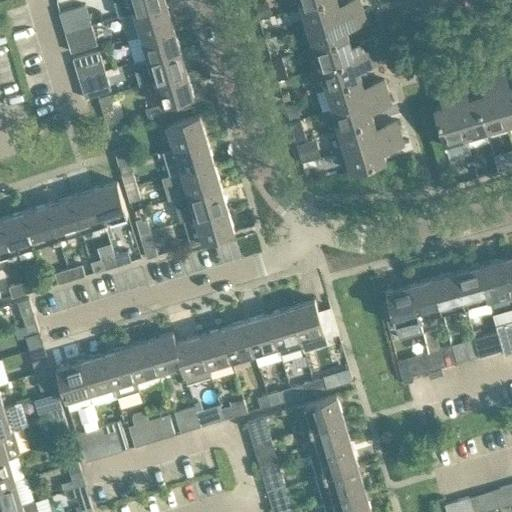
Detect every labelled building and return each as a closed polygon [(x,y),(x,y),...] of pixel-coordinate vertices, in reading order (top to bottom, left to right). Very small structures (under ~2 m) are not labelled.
[(166,1),(165,0),(130,0),(134,11),(166,1)] [(337,0),(319,0),(301,6),(307,26),(363,9),(360,0),(348,0),(347,0),(348,3),(339,6),(339,3),(337,0)] [(173,24),(166,1),(134,11),(141,34),(173,24)] [(269,2),(256,5),(260,18),(272,14),(269,2)] [(85,4),(59,11),(62,21),(88,14),(85,4)] [(363,9),(307,26),(298,28),(304,50),(314,47),(349,36),(346,27),(367,21),(363,9)] [(65,31),(91,24),(88,14),(62,21),(65,31)] [(94,33),(91,24),(65,31),(68,41),(94,33)] [(180,47),(173,24),(141,34),(148,57),(180,47)] [(97,43),(94,33),(68,41),(71,51),(97,43)] [(349,36),(314,47),(320,67),(376,50),(372,38),(360,41),(361,45),(352,47),(351,44),(349,36)] [(187,70),(180,47),(148,57),(155,80),(187,70)] [(73,57),(76,67),(102,60),(99,50),(73,57)] [(376,50),(320,67),(312,70),(318,90),(326,87),(361,77),(358,68),(379,62),(376,50)] [(105,70),(102,60),(76,67),(79,77),(105,70)] [(511,122),(511,84),(509,85),(503,64),(491,68),(507,124),(511,122)] [(286,68),(275,71),(278,80),(289,76),(286,68)] [(507,124),(491,68),(478,71),(485,92),(477,95),(487,130),(507,124)] [(108,79),(105,70),(79,77),(82,87),(108,79)] [(194,94),(187,70),(155,80),(162,104),(194,94)] [(462,76),(450,80),(466,136),(487,130),(477,95),(468,97),(465,98),(462,90),(466,89),(462,76)] [(332,108),(388,91),(384,79),(363,85),(361,77),(326,87),(332,108)] [(111,90),(108,79),(82,87),(85,97),(111,90)] [(466,136),(450,80),(438,83),(444,104),(435,107),(445,142),(466,136)] [(292,87),(281,90),(284,100),(295,97),(292,87)] [(388,91),(332,108),(338,128),(373,117),(371,109),(370,106),(378,104),(379,107),(392,103),(388,91)] [(114,108),(109,94),(98,97),(103,111),(114,108)] [(296,107),(287,109),(290,119),(299,117),(296,107)] [(320,111),(306,111),(307,131),(320,131),(320,111)] [(167,123),(175,147),(207,137),(200,113),(167,123)] [(344,148),(400,131),(397,119),(376,126),(373,117),(338,128),(344,148)] [(303,128),(293,131),(296,141),(305,138),(306,138),(303,128)] [(404,144),(400,131),(344,148),(351,170),(386,159),(383,150),(404,144)] [(214,160),(207,137),(175,147),(181,170),(214,160)] [(305,138),(296,141),(302,162),(311,159),(305,139),(305,138)] [(119,164),(130,160),(125,146),(115,149),(119,164)] [(507,151),(494,155),(499,169),(511,166),(507,151)] [(221,183),(214,160),(181,170),(188,193),(221,183)] [(121,173),(126,187),(136,183),(132,170),(121,173)] [(117,181),(94,188),(104,220),(128,213),(117,181)] [(141,197),(136,183),(126,187),(130,200),(141,197)] [(228,206),(221,183),(188,193),(195,216),(228,206)] [(104,220),(94,188),(71,196),(81,228),(104,220)] [(81,228),(71,196),(48,203),(58,235),(81,228)] [(58,235),(48,203),(25,210),(35,242),(58,235)] [(228,206),(195,216),(185,219),(192,243),(235,230),(228,206)] [(35,242),(25,210),(2,217),(12,250),(35,242)] [(136,219),(140,233),(151,229),(147,216),(136,219)] [(2,217),(0,218),(0,253),(12,250),(2,217)] [(158,253),(151,229),(140,233),(147,257),(158,253)] [(128,249),(115,254),(118,264),(131,260),(128,249)] [(118,264),(115,254),(101,258),(104,268),(118,264)] [(511,254),(502,258),(511,292),(511,291),(511,254)] [(511,292),(502,258),(479,264),(488,296),(508,291),(508,292),(511,292)] [(82,263),(68,268),(72,278),(85,274),(82,263)] [(488,296),(479,264),(456,270),(465,304),(469,303),(469,302),(488,296)] [(72,278),(68,268),(55,272),(58,282),(72,278)] [(465,304),(456,270),(432,277),(442,309),(461,304),(462,305),(465,304)] [(36,277),(22,281),(26,292),(39,288),(36,277)] [(442,309),(432,277),(410,283),(419,317),(423,316),(423,314),(442,309)] [(26,292),(22,281),(9,285),(13,296),(26,292)] [(419,317),(410,283),(386,289),(395,322),(415,316),(415,318),(419,317)] [(339,332),(331,306),(318,310),(315,298),(291,305),(304,346),(305,349),(328,342),(326,336),(339,332)] [(304,346),(291,305),(268,312),(277,345),(280,353),(304,346)] [(23,315),(26,324),(36,321),(34,311),(23,315)] [(277,345),(268,312),(245,319),(254,352),(277,345)] [(254,352),(245,319),(222,326),(232,358),(254,352)] [(511,319),(496,325),(497,330),(502,348),(503,348),(505,354),(511,351),(511,319)] [(40,331),(36,321),(26,324),(29,335),(40,331)] [(232,358),(222,326),(199,333),(208,366),(232,358)] [(497,330),(474,337),(479,355),(502,348),(497,330)] [(182,363),(176,340),(173,331),(150,338),(159,370),(182,363)] [(176,340),(182,363),(184,373),(188,383),(211,376),(208,366),(199,333),(176,340)] [(479,355),(474,337),(466,339),(471,357),(479,355)] [(159,370),(150,338),(127,345),(139,387),(161,381),(158,371),(159,370)] [(433,368),(440,366),(457,361),(452,344),(428,350),(433,368)] [(139,387),(127,345),(104,352),(116,396),(140,389),(139,387)] [(428,350),(397,359),(402,377),(428,369),(433,368),(428,350)] [(31,356),(35,371),(50,367),(46,352),(31,356)] [(116,396),(104,352),(81,359),(90,391),(93,402),(116,396)] [(90,391),(81,359),(56,366),(66,398),(90,391)] [(440,366),(433,368),(428,369),(430,376),(442,372),(440,366)] [(56,385),(50,367),(35,371),(41,389),(56,385)] [(323,376),(313,380),(317,390),(326,387),(323,376)] [(317,390),(313,380),(303,383),(306,393),(317,390)] [(278,390),(267,393),(270,404),(281,401),(278,390)] [(270,404),(267,393),(257,396),(260,407),(270,404)] [(344,417),(337,393),(296,405),(303,430),(344,417)] [(15,403),(5,406),(0,407),(0,432),(2,432),(3,433),(15,429),(22,427),(15,403)] [(195,404),(185,407),(191,428),(201,425),(195,404)] [(231,404),(221,407),(224,418),(235,415),(231,404)] [(65,414),(62,405),(51,408),(54,418),(65,414)] [(191,428),(185,407),(175,410),(181,431),(191,428)] [(224,418),(221,407),(211,410),(215,421),(224,418)] [(168,412),(158,415),(165,436),(175,433),(168,412)] [(68,424),(65,414),(54,418),(57,428),(68,424)] [(165,436),(158,415),(148,418),(155,439),(165,436)] [(247,421),(254,445),(272,440),(264,415),(247,421)] [(351,440),(344,417),(303,430),(310,453),(351,440)] [(155,439),(148,418),(138,421),(145,442),(155,439)] [(145,442),(138,421),(129,424),(135,445),(145,442)] [(129,447),(122,426),(112,429),(119,450),(129,447)] [(22,452),(15,429),(3,433),(2,432),(0,432),(0,458),(9,456),(22,452)] [(119,450),(112,429),(102,432),(109,453),(119,450)] [(109,453),(102,432),(93,435),(99,456),(109,453)] [(99,456),(93,435),(83,438),(89,459),(99,456)] [(278,462),(272,440),(254,445),(261,468),(278,462)] [(358,463),(351,440),(310,453),(317,475),(358,463)] [(65,453),(67,462),(78,459),(75,450),(65,453)] [(0,483),(16,479),(9,456),(0,458),(0,483)] [(82,470),(78,459),(67,462),(71,473),(82,470)] [(285,485),(278,462),(261,468),(268,491),(285,485)] [(365,487),(358,463),(317,475),(322,495),(331,492),(333,497),(365,487)] [(0,508),(23,502),(16,479),(0,483),(0,508)] [(92,505),(89,496),(85,483),(64,489),(67,498),(78,499),(81,508),(92,505)] [(511,502),(511,483),(492,489),(497,507),(511,502)] [(292,509),(285,485),(268,491),(274,511),(282,511),(297,507),(292,509)] [(48,490),(53,511),(65,508),(60,487),(48,490)] [(364,511),(372,510),(365,487),(333,497),(337,511),(364,511)] [(497,507),(492,489),(484,492),(489,509),(497,507)] [(445,503),(447,511),(473,511),(469,496),(445,503)] [(40,511),(36,498),(23,502),(0,508),(0,511),(40,511)]
